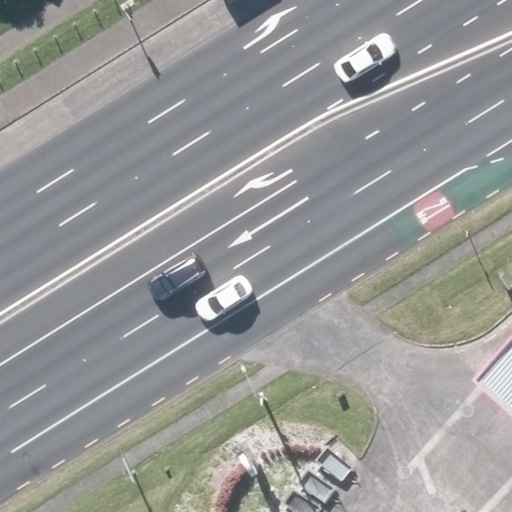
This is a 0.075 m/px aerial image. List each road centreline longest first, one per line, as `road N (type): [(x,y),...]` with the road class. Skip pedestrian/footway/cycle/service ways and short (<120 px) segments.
road 1 (primary): [(511,99),(0,427)]
road 2 (primary): [(0,268),(435,0)]
